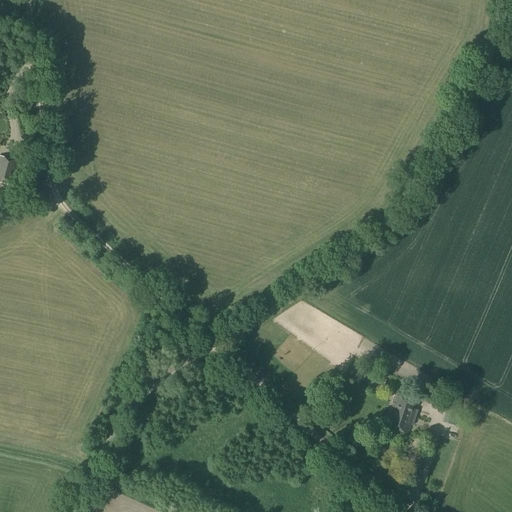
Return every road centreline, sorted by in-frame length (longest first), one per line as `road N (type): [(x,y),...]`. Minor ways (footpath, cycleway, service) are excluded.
road 1 (unclassified): [(71,511),(153,382),(345,256),(386,219),(490,56),(499,0)]
road 2 (track): [(403,511),(57,204),(24,0)]
